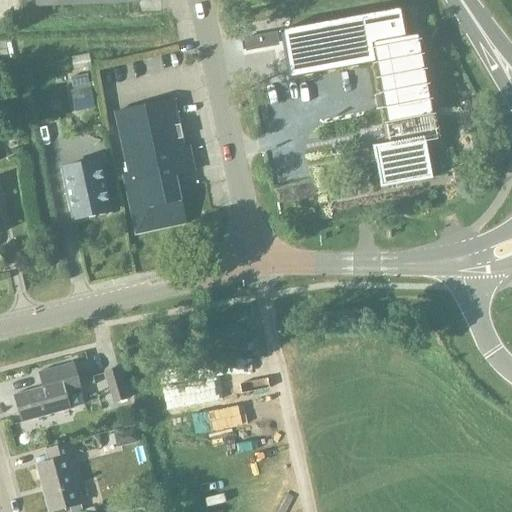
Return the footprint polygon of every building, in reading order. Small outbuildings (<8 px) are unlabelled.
[(399,10),(279,32),(287,80),(373,64),(379,96),(382,110),(388,145),(423,139),(423,140),(436,138),(417,36),(404,39),(401,24),(399,10)] [(84,75),(67,79),(70,89),(86,85),(84,75)] [(69,93),(74,113),(95,109),(90,88),(69,93)] [(128,176),(121,177),(134,236),(186,225),(175,175),(195,171),(190,147),(184,148),(174,100),(114,113),(128,176)] [(388,145),(373,148),(373,153),(375,162),(380,188),(415,182),(430,179),(426,157),(423,140),(423,139),(388,145)] [(100,169),(99,160),(62,168),(67,188),(65,189),(72,221),(109,213),(100,169)] [(246,346),(248,358),(156,373),(161,403),(268,385),(261,343),(246,346)] [(43,372),(47,386),(14,395),(22,424),(71,410),(63,383),(77,379),(73,364),(43,372)] [(103,372),(113,404),(128,400),(118,368),(103,372)] [(46,451),(50,463),(37,466),(49,511),(51,511),(80,504),(68,459),(75,457),(71,444),(46,451)]
